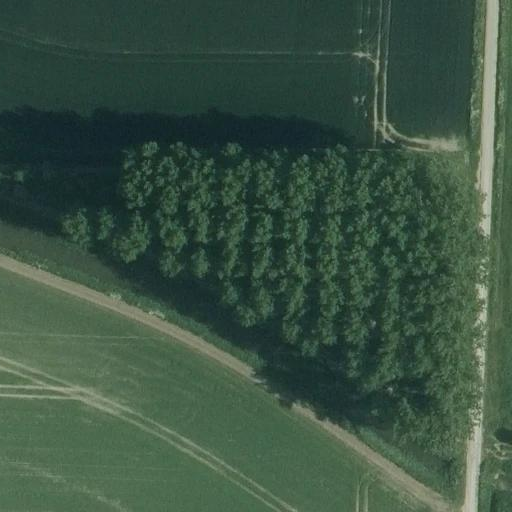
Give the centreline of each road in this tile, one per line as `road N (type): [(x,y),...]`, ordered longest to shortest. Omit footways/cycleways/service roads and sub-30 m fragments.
road 1 (track): [(511,450),(470,446),(315,328),(0,191)]
road 2 (unclassified): [(468,511),(490,0)]
